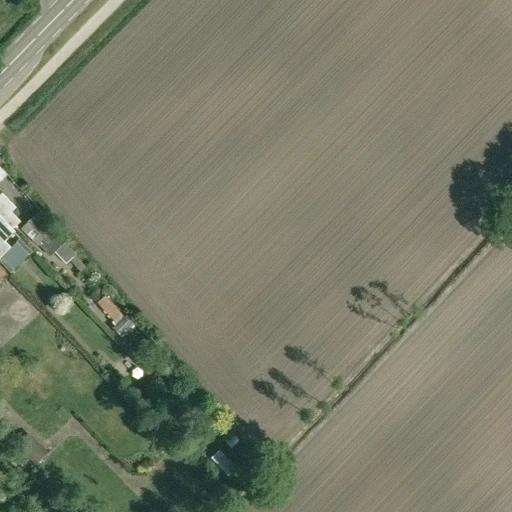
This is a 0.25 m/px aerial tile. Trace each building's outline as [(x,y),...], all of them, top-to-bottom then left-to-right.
[(0,167),(0,217),(14,232),(15,231),(12,229),(19,222),(11,213),(15,208),(0,193),(0,192),(1,191),(0,189),(0,183),(8,176),(0,167)] [(33,217),(21,229),(38,246),(39,244),(51,255),(61,245),(47,231),(53,224),(40,210),(33,217)] [(5,242),(14,232),(0,217),(0,256),(10,247),(5,242)] [(123,317),(105,296),(98,303),(114,321),(112,323),(115,326),(113,328),(120,336),(133,325),(125,315),(123,317)] [(219,451),(211,459),(228,476),(236,469),(219,451)]
